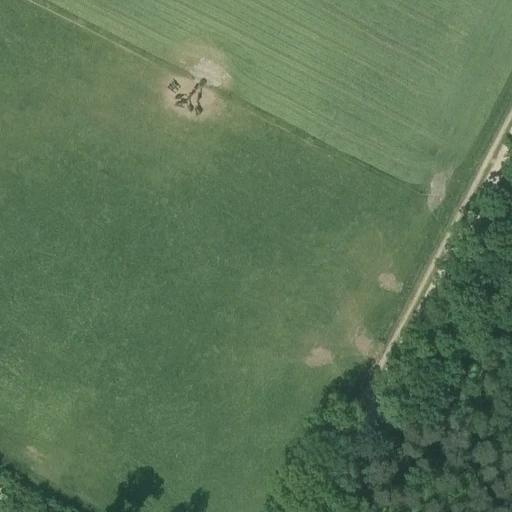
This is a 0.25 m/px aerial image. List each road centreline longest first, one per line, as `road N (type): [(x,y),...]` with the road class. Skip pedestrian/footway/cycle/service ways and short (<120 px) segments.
road 1 (track): [(316,511),(511,136)]
road 2 (track): [(511,437),(386,376)]
